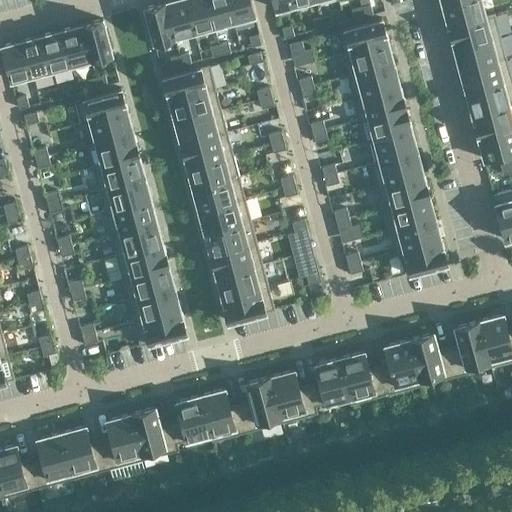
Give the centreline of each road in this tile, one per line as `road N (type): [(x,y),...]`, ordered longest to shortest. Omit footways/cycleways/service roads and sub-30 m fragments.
road 1 (residential): [(116,0),(215,361)]
road 2 (residential): [(342,326),(258,0)]
road 3 (residential): [(77,397),(0,88)]
road 4 (residential): [(423,0),(498,284)]
road 5 (residential): [(332,511),(511,462)]
road 6 (residential): [(498,284),(342,326)]
road 7 (residential): [(215,361),(77,397)]
road 8 (residential): [(342,326),(215,361)]
